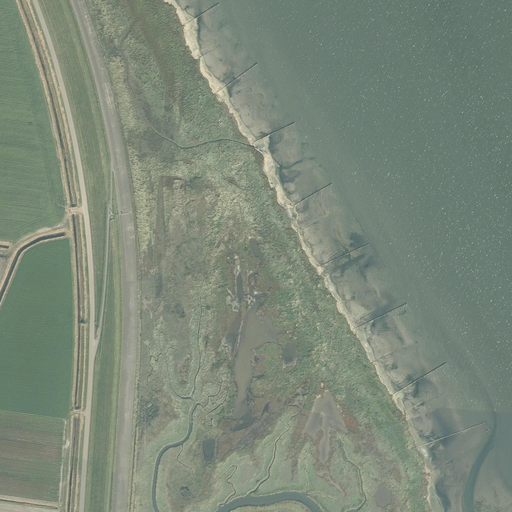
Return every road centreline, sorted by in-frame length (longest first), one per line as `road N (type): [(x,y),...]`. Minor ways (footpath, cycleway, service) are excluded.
road 1 (unclassified): [(81,511),(91,360),(88,240),(70,118),(34,0)]
road 2 (track): [(113,160),(128,341),(116,511)]
